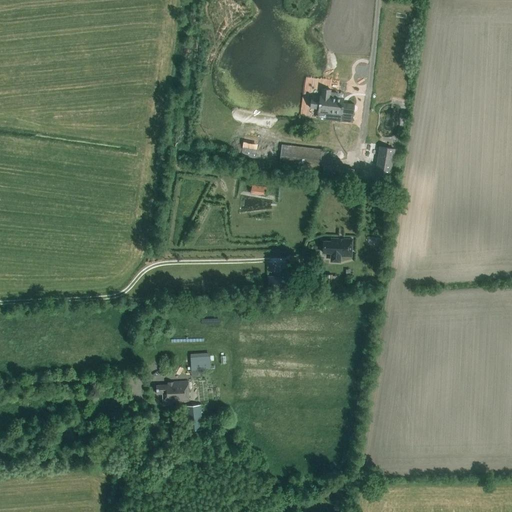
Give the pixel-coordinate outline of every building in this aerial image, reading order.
[(318,109),(318,111),(342,113),(342,112),(353,113),(354,104),(347,103),(347,104),(343,104),(344,98),(337,97),(337,92),(331,92),(331,89),(322,88),(321,96),(320,96),(319,98),(311,97),(310,108),(318,109)] [(348,157),(349,122),(328,121),(326,156),(348,157)] [(365,141),(365,134),(359,133),(357,157),(366,158),(368,145),(364,144),(365,141)] [(279,165),(320,170),(322,151),(322,149),(282,145),(279,165)] [(380,146),(378,160),(386,162),(385,168),(386,168),(385,176),(389,176),(394,149),(380,146)] [(340,261),(340,256),(351,256),(351,238),(330,238),(330,241),(322,240),(322,252),(330,253),(330,261),(340,261)] [(287,289),(287,276),(269,276),(269,289),(287,289)] [(205,369),(191,369),(191,379),(205,379),(205,369)] [(173,384),(157,385),(157,394),(163,393),(164,405),(171,405),(171,403),(189,402),(188,381),(173,382),(173,384)] [(200,405),(185,406),(187,431),(202,429),(200,405)]
